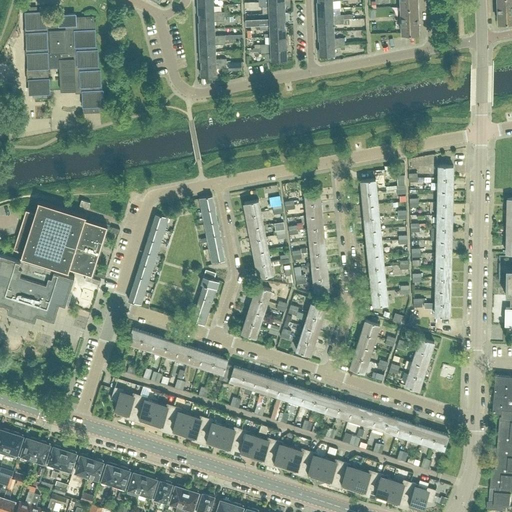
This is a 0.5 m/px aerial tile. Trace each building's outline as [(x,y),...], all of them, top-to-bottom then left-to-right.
[(511,0),(496,0),(498,20),(511,19),(511,0)] [(269,6),(269,13),(285,12),(285,1),(258,2),(258,6),(269,6)] [(200,13),(200,17),(224,16),(224,11),(223,11),(214,12),(214,5),(198,5),(198,13),(200,13)] [(417,5),(400,5),(401,31),(418,31),(417,5)] [(317,8),(318,20),(343,19),(343,14),(333,14),(333,7),(317,8)] [(84,91),(84,111),(105,110),(105,104),(103,104),(102,83),(100,83),(100,70),(99,63),(98,63),(98,51),(97,43),(95,42),(95,30),(96,29),(96,21),(94,21),(93,15),(75,16),(75,14),(54,15),(54,16),(53,18),(52,19),(51,20),(50,21),(49,22),(47,22),(45,23),(45,11),(26,12),(26,26),(25,26),(25,33),(27,33),(28,46),(26,46),(27,79),(49,78),(48,52),(59,51),(61,90),(81,89),(82,91),(84,91)] [(259,20),(259,25),(284,24),(284,20),(285,20),(285,12),(269,13),(269,20),(259,20)] [(198,21),(199,29),(215,28),(214,21),(224,20),(224,16),(200,17),(200,21),(198,21)] [(318,20),(318,31),(334,31),(333,24),(336,24),(336,23),(343,23),(343,19),(318,20)] [(270,29),(270,36),(286,36),(286,28),(284,28),(284,24),(259,25),(259,29),(270,29)] [(199,29),(199,40),(225,39),(224,35),(215,35),(215,28),(199,29)] [(320,39),(320,43),(344,42),(344,37),(334,37),(334,31),(318,31),(319,39),(320,39)] [(260,44),(260,48),(287,47),(286,36),(270,36),(270,43),(268,43),(260,44)] [(199,40),(200,52),(216,52),(215,44),(225,44),(225,39),(199,40)] [(344,42),(320,43),(320,47),(319,47),(319,55),(335,54),(334,46),(344,46),(344,42)] [(287,47),(260,48),(261,53),(269,53),(271,52),(271,60),(287,60),(287,47)] [(202,60),(202,64),(226,63),(225,58),(216,58),(216,52),(200,52),(200,60),(202,60)] [(226,63),(202,64),(202,68),(200,68),(201,76),(217,75),(216,67),(226,67),(226,63)] [(438,164),(438,177),(453,178),(453,164),(438,164)] [(438,177),(438,190),(452,190),(453,178),(438,177)] [(360,179),(362,192),(376,191),(375,178),(360,179)] [(305,190),(306,202),(320,201),(319,188),(305,190)] [(438,190),(437,202),(452,202),(452,190),(438,190)] [(362,192),(363,205),(378,203),(376,191),(362,192)] [(199,197),(202,211),(214,208),(212,195),(199,197)] [(21,255),(56,266),(69,270),(69,269),(68,269),(69,266),(92,273),(107,224),(85,217),(85,215),(86,215),(86,214),(38,199),(38,200),(34,212),(26,209),(13,249),(22,251),(21,254),(20,255),(21,255)] [(81,199),(79,204),(88,207),(90,201),(81,199)] [(244,202),(246,215),(261,212),(258,199),(244,202)] [(306,202),(307,215),(322,213),(320,201),(306,202)] [(437,202),(437,215),(452,215),(452,202),(437,202)] [(363,205),(364,217),(379,216),(378,203),(363,205)] [(202,211),(204,223),(217,220),(214,208),(202,211)] [(246,215),(248,227),(263,224),(261,212),(246,215)] [(156,213),(152,226),(164,230),(168,217),(156,213)] [(307,215),(308,227),(323,226),(322,213),(307,215)] [(437,215),(437,227),(451,227),(452,215),(437,215)] [(364,217),(365,229),(380,228),(379,216),(364,217)] [(204,223),(207,236),(219,233),(217,220),(204,223)] [(395,221),(395,229),(403,229),(403,221),(395,221)] [(248,227),(251,239),(265,236),(263,224),(248,227)] [(152,226),(148,238),(160,242),(164,230),(152,226)] [(308,227),(309,239),(324,238),(323,226),(308,227)] [(437,227),(436,239),(451,240),(451,227),(437,227)] [(365,229),(367,242),(381,240),(380,228),(365,229)] [(207,236),(209,248),(222,246),(219,233),(207,236)] [(251,239),(253,251),(268,248),(265,236),(251,239)] [(148,238),(144,250),(156,254),(160,242),(148,238)] [(309,239),(310,252),(325,250),(324,238),(309,239)] [(436,239),(436,252),(451,252),(451,240),(436,239)] [(367,242),(368,254),(382,253),(381,240),(367,242)] [(222,246),(209,248),(212,261),(225,259),(222,246)] [(253,251),(256,263),(270,260),(268,248),(253,251)] [(144,250),(140,262),(153,266),(156,254),(144,250)] [(310,252),(312,264),(326,263),(325,250),(310,252)] [(436,252),(436,264),(451,265),(451,252),(436,252)] [(56,266),(21,255),(20,259),(0,253),(0,302),(9,305),(7,311),(35,320),(37,314),(54,320),(60,303),(65,304),(74,276),(55,270),(56,266)] [(368,254),(369,266),(384,265),(382,253),(368,254)] [(270,260),(256,263),(258,276),(273,273),(270,260)] [(140,262),(136,275),(149,279),(153,266),(140,262)] [(312,264),(313,276),(328,275),(326,263),(312,264)] [(436,264),(436,277),(450,277),(451,265),(436,264)] [(369,266),(370,279),(385,277),(384,265),(369,266)] [(203,275),(206,276),(214,278),(216,272),(205,269),(203,275)] [(136,275),(132,287),(145,291),(149,279),(136,275)] [(328,275),(313,276),(314,289),(329,288),(328,275)] [(206,276),(202,287),(215,291),(218,280),(214,278),(206,276)] [(370,279),(371,291),(386,290),(385,277),(370,279)] [(436,277),(435,289),(450,290),(450,277),(436,277)] [(257,284),(253,296),(267,301),(271,288),(257,284)] [(145,291),(132,287),(128,300),(141,304),(145,291)] [(202,287),(199,298),(211,302),(215,291),(202,287)] [(435,289),(435,302),(450,302),(450,290),(435,289)] [(386,290),(371,291),(373,304),(387,303),(386,290)] [(253,296),(249,308),(263,312),(267,301),(253,296)] [(199,298),(195,309),(208,313),(211,302),(199,298)] [(311,301),(307,314),(321,318),(325,306),(311,301)] [(450,302),(435,302),(435,315),(449,315),(450,302)] [(249,308),(245,319),(259,324),(263,312),(249,308)] [(208,313),(195,309),(191,320),(204,324),(208,313)] [(307,314),(304,325),(318,330),(321,318),(307,314)] [(259,324),(245,319),(241,332),(256,336),(259,324)] [(365,319),(361,331),(375,335),(379,323),(365,319)] [(304,325),(300,337),(314,342),(318,330),(304,325)] [(127,341),(140,345),(144,331),(132,327),(127,341)] [(140,345),(151,349),(156,335),(144,331),(140,345)] [(361,331),(358,343),(372,347),(375,335),(361,331)] [(151,349),(163,353),(168,339),(156,335),(151,349)] [(420,336),(416,348),(430,353),(434,341),(420,336)] [(314,342),(300,337),(296,349),(310,354),(314,342)] [(163,353),(175,357),(180,343),(168,339),(163,353)] [(175,357),(187,361),(191,347),(180,343),(175,357)] [(358,343),(354,354),(368,359),(372,347),(358,343)] [(187,361),(199,365),(203,350),(191,347),(187,361)] [(416,348),(412,360),(426,365),(430,353),(416,348)] [(199,365),(211,368),(215,354),(203,350),(199,365)] [(215,354),(211,368),(223,372),(227,358),(215,354)] [(368,359),(354,354),(350,367),(364,371),(368,359)] [(412,360),(408,372),(423,376),(426,365),(412,360)] [(229,379),(241,383),(246,369),(234,365),(229,379)] [(241,383),(253,387),(258,373),(246,369),(241,383)] [(423,376),(408,372),(404,384),(419,389),(423,376)] [(253,387),(265,391),(270,377),(258,373),(253,387)] [(511,420),(511,421),(511,409),(511,375),(495,374),(492,412),(501,412),(501,415),(499,415),(497,444),(496,447),(494,447),(494,452),(496,453),(496,455),(495,467),(491,467),(489,486),(493,486),(494,491),(493,500),(486,500),(487,508),(505,509),(506,505),(509,505),(510,492),(511,492),(511,489),(511,420)] [(265,391),(277,394),(282,380),(270,377),(265,391)] [(277,394),(289,398),(293,384),(282,380),(277,394)] [(289,398),(301,402),(305,388),(293,384),(289,398)] [(125,417),(132,419),(140,394),(133,392),(132,394),(122,391),(123,389),(115,386),(111,398),(119,400),(116,410),(126,413),(125,417)] [(301,402),(313,406),(317,392),(305,388),(301,402)] [(313,406),(324,410),(329,396),(317,392),(313,406)] [(140,418),(150,421),(156,402),(146,399),(147,396),(140,394),(132,419),(139,421),(140,418)] [(324,410),(336,413),(341,399),(329,396),(324,410)] [(336,413),(348,417),(353,403),(341,399),(336,413)] [(159,429),(165,431),(174,405),(167,403),(166,405),(156,402),(150,421),(160,424),(159,429)] [(348,417),(360,421),(365,407),(353,403),(348,417)] [(173,430),(183,433),(189,414),(180,411),(181,407),(174,405),(165,431),(172,433),(173,430)] [(360,421),(372,425),(376,411),(365,407),(360,421)] [(372,425),(384,429),(388,415),(376,411),(372,425)] [(192,440),(199,442),(207,417),(200,415),(199,417),(189,414),(183,433),(193,436),(192,440)] [(384,429),(396,433),(400,418),(388,415),(384,429)] [(207,441),(217,444),(223,425),(214,422),(214,419),(207,417),(199,442),(206,444),(207,441)] [(396,433),(408,436),(412,422),(400,418),(396,433)] [(408,436),(419,440),(424,426),(412,422),(408,436)] [(226,450),(233,453),(241,428),(234,425),(233,428),(223,425),(217,444),(227,447),(226,450)] [(419,440),(431,444),(436,430),(424,426),(419,440)] [(0,447),(5,450),(11,431),(0,427),(0,447)] [(241,451),(251,455),(257,436),(247,432),(248,430),(241,428),(233,453),(240,455),(241,451)] [(436,430),(431,444),(444,448),(448,434),(436,430)] [(11,431),(5,450),(12,452),(12,453),(16,455),(17,453),(23,435),(11,431)] [(25,456),(32,458),(38,440),(27,436),(21,455),(20,456),(25,457),(25,456)] [(260,461),(267,464),(275,439),(267,436),(267,439),(257,436),(251,455),(261,458),(260,461)] [(275,462),(285,466),(291,446),(281,443),(282,441),(275,439),(267,464),(274,466),(275,462)] [(38,440),(32,458),(39,461),(39,462),(43,463),(44,462),(50,443),(38,440)] [(54,466),(59,468),(65,448),(54,445),(48,462),(54,464),(54,466)] [(294,472),(300,474),(308,449),(301,447),(300,450),(291,446),(285,466),(295,469),(294,472)] [(65,448),(59,468),(64,470),(65,467),(71,469),(76,452),(65,448)] [(308,473),(318,476),(325,457),(315,454),(316,452),(308,449),(300,474),(307,477),(308,473)] [(80,475),(86,476),(92,457),(80,453),(74,471),(81,473),(80,475)] [(92,457),(86,476),(91,478),(91,477),(97,479),(103,461),(92,457)] [(327,483),(334,485),(342,460),(335,458),(334,460),(325,457),(318,476),(328,480),(327,483)] [(342,484),(352,487),(358,468),(349,465),(349,463),(342,460),(334,485),(341,487),(342,484)] [(107,481),(113,484),(119,466),(107,462),(101,480),(101,481),(106,483),(107,481)] [(119,466),(113,484),(119,485),(118,487),(124,489),(124,487),(130,469),(119,466)] [(361,494),(368,496),(376,471),(369,469),(368,471),(358,468),(352,487),(362,490),(361,494)] [(15,470),(13,477),(25,481),(27,474),(15,470)] [(133,490),(139,492),(145,474),(134,470),(128,489),(127,490),(132,491),(133,490)] [(376,495),(386,498),(392,479),(382,476),(383,473),(376,471),(368,496),(375,498),(376,495)] [(145,474),(139,492),(146,494),(146,495),(150,497),(151,496),(157,478),(145,474)] [(159,499),(166,501),(172,482),(160,478),(154,497),(154,498),(154,499),(159,500),(159,499)] [(395,505),(402,507),(410,481),(403,478),(402,482),(392,479),(386,498),(396,501),(395,505)] [(56,479),(53,490),(65,493),(68,483),(56,479)] [(410,481),(402,507),(409,509),(410,505),(421,508),(424,498),(432,501),(435,489),(427,486),(426,489),(417,486),(417,483),(410,481)] [(170,502),(181,506),(187,487),(175,484),(170,502)] [(187,487),(181,506),(192,510),(198,491),(187,487)] [(6,488),(0,506),(0,509),(3,510),(2,511),(11,511),(15,498),(9,496),(12,490),(6,488)] [(15,511),(27,511),(34,492),(28,490),(25,501),(20,499),(15,511)] [(193,511),(208,511),(214,495),(202,491),(197,509),(196,511),(194,510),(193,511)] [(27,511),(40,511),(42,506),(36,504),(40,493),(34,492),(27,511)] [(42,506),(40,511),(52,511),(53,510),(56,500),(58,494),(52,492),(47,508),(42,506)] [(58,494),(56,500),(65,503),(67,497),(58,494)] [(228,511),(232,502),(220,498),(215,511),(228,511)] [(241,511),(243,505),(232,502),(228,511),(241,511)] [(88,511),(95,511),(98,505),(92,503),(88,511)]
